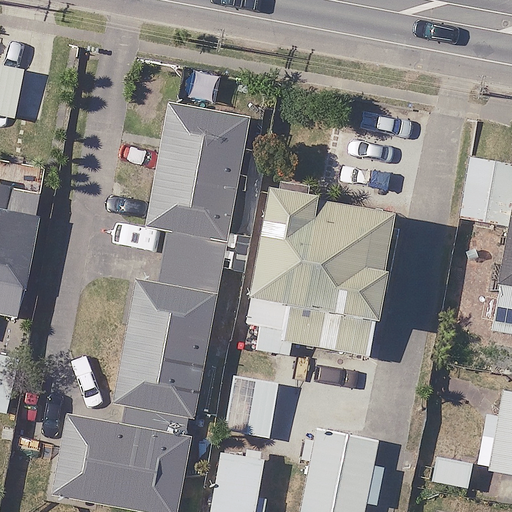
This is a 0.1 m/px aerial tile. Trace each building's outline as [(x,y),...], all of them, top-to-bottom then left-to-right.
[(26,72),(0,67),(0,115),(18,119),(26,72)] [(58,496),(142,511),(176,511),(195,417),(223,272),(244,276),(261,188),(241,183),(252,124),(177,110),(153,230),(170,233),(160,286),(143,283),(119,405),(130,407),(126,429),(115,427),(73,419),(58,496)] [(510,230),(511,218),(511,125),(482,120),(463,222),(510,230)] [(0,318),(22,323),(45,190),(0,182),(0,318)] [(396,216),(267,196),(250,304),(247,326),(258,327),(255,351),(294,357),(295,347),(374,359),(377,339),(396,216)] [(511,338),(511,248),(496,336),(511,338)] [(511,395),(495,392),(479,470),(511,476),(511,395)] [(307,464),(267,457),(218,448),(206,511),(369,511),(383,439),(314,426),(307,464)] [(475,465),(437,456),(430,486),(469,494),(475,465)]
